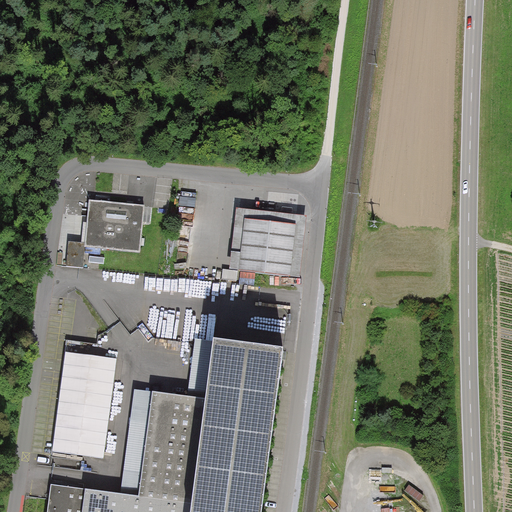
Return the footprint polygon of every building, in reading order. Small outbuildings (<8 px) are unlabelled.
[(131,205),(90,200),(86,244),(85,247),(140,253),(145,206),(131,205)] [(297,226),(244,220),(242,241),(238,270),(291,277),(297,226)] [(85,247),(86,244),(69,242),(67,266),(83,268),(85,247)] [(262,511),(285,353),(213,343),(206,400),(152,393),(138,496),(52,484),(48,511),(262,511)] [(118,358),(65,351),(52,453),(105,460),(118,358)]
